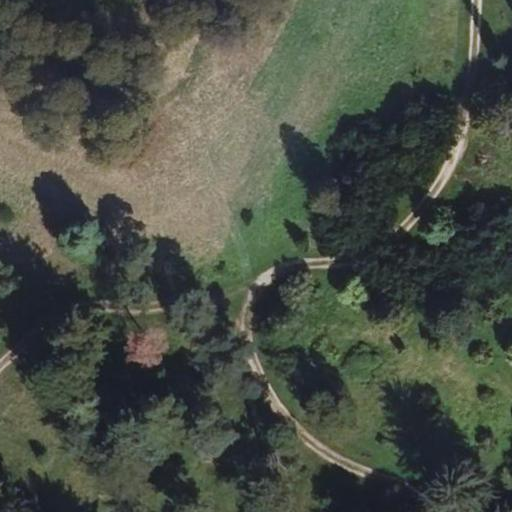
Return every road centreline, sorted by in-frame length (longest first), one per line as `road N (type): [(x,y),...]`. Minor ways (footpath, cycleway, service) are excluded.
road 1 (track): [(483,0),(479,97),(443,210),(382,272),(262,321),(243,315)]
road 2 (track): [(399,511),(336,489),(279,450),(242,362),(243,315)]
road 3 (track): [(191,0),(149,83),(0,8)]
road 4 (track): [(243,315),(155,323),(66,354),(0,389)]
